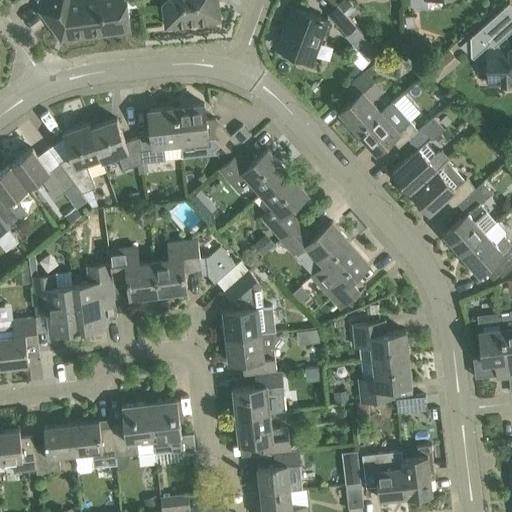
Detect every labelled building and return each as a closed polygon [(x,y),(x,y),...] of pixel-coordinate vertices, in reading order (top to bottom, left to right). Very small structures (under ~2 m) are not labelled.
[(62,32),(66,34),(74,33),(75,37),(130,30),(125,0),(53,0),(40,10),(54,28),(57,26),(62,32)] [(163,0),(167,24),(219,18),(217,0),(163,0)] [(329,11),(347,32),(357,23),(338,2),(329,11)] [(277,47),(312,60),(328,19),(293,6),(277,47)] [(511,48),(494,49),(493,46),(511,28),(511,23),(497,7),(477,25),(472,30),(477,36),(478,58),(487,58),(488,81),(511,79),(511,48)] [(414,14),(404,16),(406,27),(416,26),(414,14)] [(347,34),(345,35),(368,60),(378,51),(355,26),(347,34)] [(461,60),(450,47),(426,68),(438,80),(461,60)] [(341,110),(359,130),(381,110),(372,100),(384,90),(367,70),(347,87),(355,97),(341,110)] [(392,137),(400,147),(423,126),(422,125),(419,128),(393,99),(381,110),(359,130),(377,151),(392,137)] [(205,102),(177,106),(181,141),(216,137),(221,143),(215,149),(224,159),(241,143),(232,134),(231,134),(216,117),(207,118),(205,102)] [(139,130),(140,136),(145,161),(183,156),(181,141),(177,106),(149,109),(151,129),(139,130)] [(472,119),(478,124),(484,119),(478,113),(472,119)] [(393,169),(411,190),(438,166),(449,156),(443,150),(438,150),(430,157),(420,146),(430,138),(431,139),(435,139),(446,129),(435,116),(423,126),(400,147),(408,156),(393,169)] [(145,161),(140,136),(126,141),(118,117),(92,126),(103,158),(119,152),(125,168),(138,163),(145,161)] [(71,154),(61,161),(75,180),(77,182),(83,191),(96,186),(87,159),(102,154),(90,123),(63,132),(71,154)] [(33,147),(12,162),(29,184),(41,176),(56,197),(77,182),(75,180),(61,161),(49,169),(33,147)] [(252,176),(263,189),(286,168),(268,148),(251,163),(239,150),(221,165),(241,187),(252,176)] [(445,198),(453,206),(475,186),(466,176),(464,178),(447,159),(449,157),(449,156),(438,166),(411,190),(430,211),(445,198)] [(148,170),(145,161),(138,163),(139,173),(148,170)] [(12,162),(0,171),(0,192),(2,195),(0,196),(0,211),(10,225),(11,227),(32,212),(18,193),(29,184),(12,162)] [(264,213),(283,235),(301,219),(290,207),(307,192),(286,168),(263,189),(276,202),(264,213)] [(453,206),(462,217),(444,232),(462,252),(486,230),(475,218),(487,208),(481,202),(492,192),(483,180),(475,186),(453,206)] [(200,189),(191,197),(198,205),(207,197),(200,189)] [(161,202),(150,203),(151,217),(162,216),(161,202)] [(80,214),(75,208),(66,214),(70,221),(80,214)] [(231,216),(223,208),(210,220),(217,228),(231,216)] [(0,231),(10,225),(0,211),(0,231)] [(315,248),(326,261),(350,242),(351,241),(332,220),(314,236),(301,221),(302,220),(301,219),(283,235),(282,237),(302,259),(315,248)] [(462,252),(480,273),(485,268),(493,278),(500,272),(502,275),(511,266),(511,242),(506,235),(506,230),(497,220),(462,252)] [(108,230),(109,245),(119,244),(118,229),(108,230)] [(275,243),(266,232),(253,243),(263,254),(275,243)] [(218,280),(224,287),(248,267),(242,259),(237,264),(221,245),(207,257),(201,258),(198,238),(168,242),(170,258),(155,260),(159,292),(187,288),(185,268),(202,266),(203,275),(209,275),(215,282),(218,280)] [(350,242),(326,261),(313,272),(343,305),(361,289),(351,278),(368,263),(350,242)] [(115,297),(159,292),(155,260),(140,262),(138,245),(109,249),(111,262),(115,292),(115,297)] [(35,252),(29,255),(36,306),(47,305),(51,330),(75,327),(76,330),(79,329),(73,283),(72,271),(38,275),(35,252)] [(103,294),(115,292),(111,262),(93,264),(95,280),(73,283),(79,329),(82,329),(81,327),(106,324),(103,294)] [(13,267),(15,285),(30,284),(28,265),(13,267)] [(225,310),(227,333),(261,329),(275,328),(273,305),(264,306),(261,282),(256,277),(257,276),(249,267),(249,268),(248,267),(224,287),(225,288),(224,290),(232,299),(238,294),(242,299),(243,307),(225,310)] [(511,313),(501,314),(509,375),(511,374),(511,307),(510,308),(511,313)] [(498,311),(478,313),(483,353),(474,354),(474,352),(473,352),(476,376),(477,376),(477,372),(497,370),(498,376),(509,375),(501,314),(498,314),(498,311)] [(0,346),(2,366),(29,362),(29,356),(41,354),(36,315),(0,318),(0,346)] [(372,342),(374,358),(409,354),(406,329),(386,332),(385,320),(354,323),(356,344),(372,342)] [(318,328),(310,329),(311,341),(319,340),(318,328)] [(256,372),(276,369),(277,369),(275,345),(280,336),(271,330),(261,331),(261,329),(227,333),(231,361),(242,360),(244,374),(256,372)] [(409,354),(374,358),(376,374),(359,376),(362,401),(393,397),(392,385),(412,383),(409,354)] [(233,387),(236,414),(271,410),(270,393),(285,391),(282,368),(277,369),(276,369),(256,372),(257,384),(233,387)] [(349,400),(348,392),(334,393),(335,401),(349,400)] [(398,397),(399,412),(428,408),(426,394),(398,397)] [(178,398),(151,401),(155,440),(157,450),(183,447),(184,452),(196,451),(194,432),(182,433),(178,398)] [(125,428),(114,429),(118,454),(140,452),(157,450),(155,440),(151,401),(122,404),(125,428)] [(368,401),(357,402),(359,417),(370,416),(368,401)] [(263,440),(265,451),(292,447),(289,425),(273,427),(271,410),(236,414),(240,443),(263,440)] [(100,419),(73,422),(77,452),(93,450),(95,465),(119,462),(118,454),(114,429),(113,425),(101,427),(100,419)] [(47,443),(35,444),(38,467),(38,471),(62,469),(61,454),(77,452),(73,422),(44,425),(47,443)] [(20,428),(0,430),(0,459),(14,458),(15,470),(29,468),(37,467),(38,467),(35,444),(34,445),(33,434),(21,436),(20,428)] [(299,430),(290,431),(292,442),(300,441),(299,430)] [(406,467),(404,467),(407,494),(407,495),(433,492),(430,468),(435,467),(432,443),(419,445),(420,455),(405,457),(406,467)] [(258,465),(261,491),(293,488),(291,471),(302,470),(300,447),(292,447),(265,451),(265,452),(275,451),(276,463),(258,465)] [(407,494),(404,467),(402,449),(363,454),(366,481),(378,480),(380,498),(407,494)] [(37,467),(29,468),(30,478),(38,477),(37,467)] [(360,469),(345,471),(346,483),(361,481),(360,469)] [(346,483),(349,507),(364,505),(361,481),(346,483)] [(293,488),(261,491),(263,511),(307,511),(307,503),(294,504),(293,488)] [(162,495),(164,511),(191,509),(189,492),(162,495)] [(157,494),(145,498),(148,507),(160,503),(157,494)]
